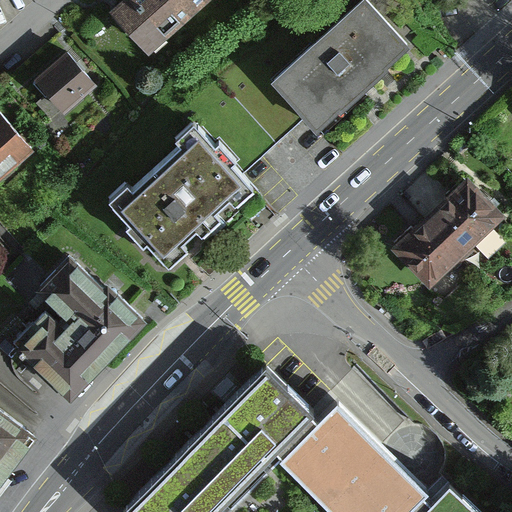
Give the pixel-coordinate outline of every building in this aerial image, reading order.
[(205,0),(125,0),(115,9),(150,49),(205,0)] [(416,42),(376,0),(358,0),(273,78),(321,130),(416,42)] [(65,111),(98,84),(69,50),(36,77),(65,111)] [(0,182),(37,151),(2,111),(0,112),(0,182)] [(148,240),(169,264),(258,187),(235,161),(238,159),(220,139),(216,143),(196,120),(177,136),(182,141),(132,185),(128,181),(110,197),(131,221),(127,225),(144,244),(148,240)] [(396,250),(432,287),(506,217),(470,180),(396,250)] [(72,254),(38,286),(71,320),(63,327),(49,312),(16,344),(68,397),(146,321),(107,281),(103,285),(72,254)] [(269,367),(131,507),(135,511),(486,511),(450,476),(432,494),(340,403),(317,426),(310,419),(315,413),(269,367)] [(0,409),(0,478),(33,435),(0,409)]
